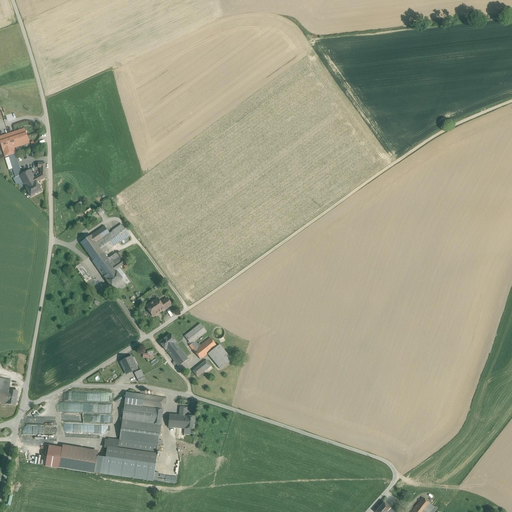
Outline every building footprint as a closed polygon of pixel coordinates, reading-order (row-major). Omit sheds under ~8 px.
[(24,130),(0,137),(0,138),(4,151),(13,148),(29,143),(24,130)] [(13,148),(4,151),(6,157),(9,156),(15,154),(13,148)] [(21,175),(15,154),(9,156),(16,177),(19,176),(21,175)] [(41,175),(34,178),(36,182),(37,182),(46,178),(45,163),(38,163),(38,168),(41,168),(41,175)] [(21,175),(19,176),(22,181),(25,186),(26,188),(36,182),(34,178),(30,170),(21,175)] [(36,182),(26,188),(31,197),(41,191),(37,182),(36,182)] [(114,205),(112,202),(109,200),(105,201),(102,204),(103,208),(106,211),(110,212),(113,209),(114,205)] [(102,207),(96,211),(100,216),(105,213),(102,207)] [(110,234),(97,243),(104,253),(129,236),(121,225),(110,234)] [(105,226),(91,235),(97,243),(110,234),(105,226)] [(91,235),(81,243),(106,280),(117,272),(116,270),(113,266),(108,259),(104,253),(97,243),(91,235)] [(120,261),(113,266),(116,270),(127,262),(120,252),(116,255),(120,261)] [(120,261),(116,255),(116,254),(110,259),(109,258),(108,259),(113,266),(120,261)] [(81,263),(76,267),(82,276),(87,272),(81,263)] [(106,280),(111,287),(122,279),(117,272),(106,280)] [(167,298),(160,303),(165,309),(171,305),(167,298)] [(158,299),(146,306),(149,311),(150,311),(154,316),(164,309),(165,309),(160,303),(158,299)] [(200,324),(184,336),(191,344),(195,341),(207,332),(200,324)] [(216,328),(214,330),(213,332),(212,335),(213,338),(216,340),(218,340),(221,340),(223,338),(225,336),(225,333),(224,331),(222,329),(219,328),(216,328)] [(176,342),(170,334),(160,342),(166,350),(176,342)] [(195,341),(191,344),(189,346),(194,351),(209,339),(207,336),(197,344),(195,341)] [(209,339),(194,351),(201,359),(217,346),(210,338),(209,339)] [(188,359),(176,342),(166,350),(178,367),(188,359)] [(220,345),(208,354),(220,370),(232,360),(220,345)] [(131,357),(120,362),(123,367),(123,366),(127,373),(137,368),(131,357)] [(206,360),(193,371),(197,377),(204,371),(211,366),(206,360)] [(141,370),(134,373),(137,379),(144,376),(141,370)] [(11,380),(0,378),(0,389),(8,391),(9,390),(11,380)] [(8,391),(0,389),(0,402),(6,404),(8,391)] [(9,390),(8,391),(6,404),(15,406),(16,406),(18,391),(9,390)] [(63,391),(63,400),(84,400),(84,391),(63,391)] [(135,391),(128,391),(128,393),(126,392),(124,404),(142,407),(144,395),(134,394),(135,391)] [(163,398),(144,395),(142,407),(150,408),(161,409),(162,404),(163,398)] [(142,407),(124,404),(120,440),(158,445),(161,445),(162,440),(159,440),(161,425),(152,424),(152,422),(148,421),(150,408),(142,407)] [(161,409),(150,408),(148,421),(152,422),(152,424),(161,425),(163,410),(161,409)] [(186,416),(180,415),(170,414),(168,427),(184,429),(185,429),(186,416)] [(195,416),(186,416),(185,429),(191,429),(194,429),(195,416)] [(119,447),(120,440),(105,440),(105,447),(107,447),(118,449),(119,447)] [(158,445),(120,440),(119,447),(157,452),(158,445)] [(45,465),(59,468),(62,449),(48,446),(45,465)] [(118,449),(107,447),(106,457),(103,473),(153,480),(154,472),(157,454),(118,449)] [(98,454),(62,448),(62,449),(59,468),(95,474),(95,472),(98,456),(98,454)] [(95,472),(103,473),(106,457),(98,456),(95,472)] [(423,498),(411,511),(424,511),(431,504),(423,498)] [(384,503),(376,511),(375,511),(386,511),(390,508),(384,503)]
